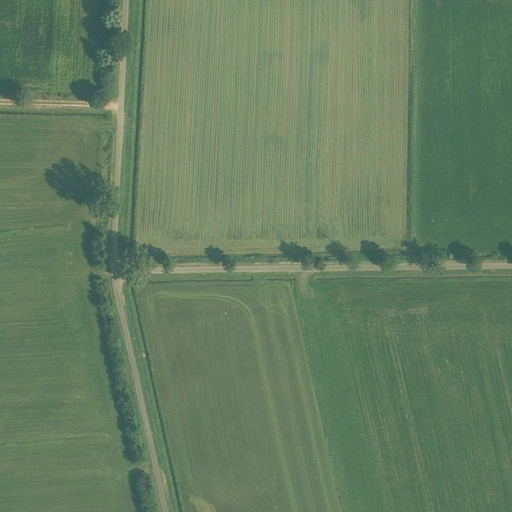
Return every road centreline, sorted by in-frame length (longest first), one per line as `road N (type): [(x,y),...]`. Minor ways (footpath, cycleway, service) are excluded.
road 1 (unclassified): [(110,270),(511,264)]
road 2 (unclassified): [(110,270),(121,0)]
road 3 (unclassified): [(164,511),(110,270)]
